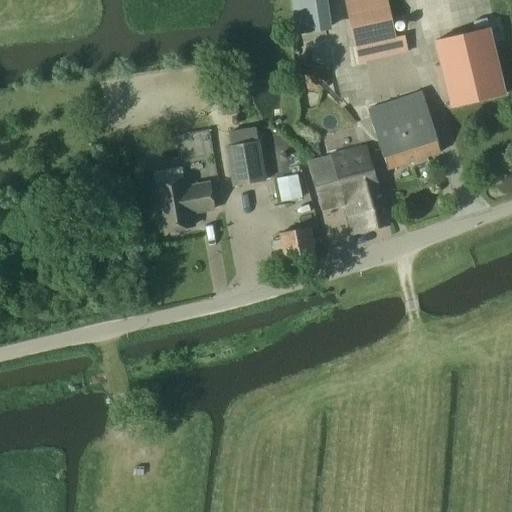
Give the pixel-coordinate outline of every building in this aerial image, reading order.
[(344,0),(354,46),(395,37),(386,0),(344,0)] [(434,41),(450,107),(505,94),(489,28),(434,41)] [(404,35),(395,37),(354,46),(358,63),(408,52),(404,35)] [(217,78),(223,115),(238,113),(232,75),(217,78)] [(387,169),(439,152),(419,92),(368,109),(387,169)] [(226,145),(232,185),(264,180),(257,140),(226,145)] [(363,147),(325,156),(329,171),(330,171),(336,178),(346,176),(348,184),(348,192),(346,193),(347,197),(349,196),(351,208),(357,205),(359,213),(382,207),(366,152),(364,148),(363,147)] [(325,156),(307,161),(321,210),(344,205),(352,234),(388,224),(382,207),(359,213),(357,205),(351,208),(349,196),(347,197),(346,193),(348,192),(348,184),(346,176),(336,178),(330,171),(329,171),(325,156)] [(191,212),(212,209),(208,183),(187,187),(185,178),(153,184),(161,230),(193,225),(191,212)] [(286,267),(315,260),(308,227),(279,233),(286,267)]
